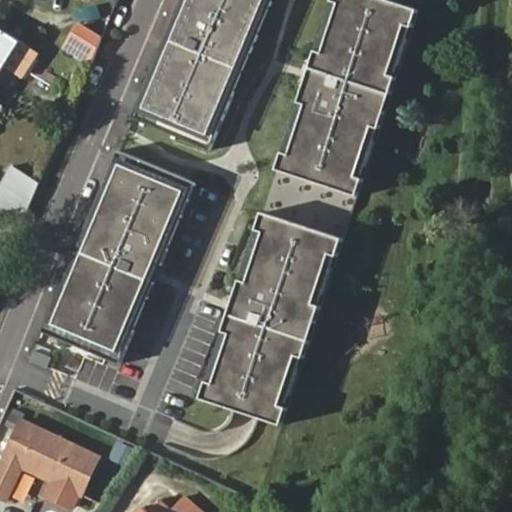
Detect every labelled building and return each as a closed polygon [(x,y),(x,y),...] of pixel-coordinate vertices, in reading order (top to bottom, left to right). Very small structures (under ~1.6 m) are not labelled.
[(211,150),(251,54),(273,0),(181,0),(168,32),(133,117),(211,150)] [(358,195),(419,9),(390,0),(332,0),(277,169),(358,195)] [(70,49),(94,59),(104,36),(80,25),(70,49)] [(0,84),(7,89),(17,74),(21,77),(36,52),(0,29),(0,84)] [(197,183),(119,151),(43,332),(121,364),(197,183)] [(0,183),(0,185),(31,206),(41,182),(13,164),(0,183)] [(0,210),(22,225),(31,206),(0,185),(0,210)] [(284,425),(344,238),(263,212),(203,399),(245,412),(284,425)] [(53,480),(51,484),(83,500),(100,462),(25,427),(10,457),(0,478),(0,501),(8,505),(25,472),(42,480),(44,476),(53,480)] [(42,480),(51,484),(53,480),(44,476),(42,480)] [(204,511),(189,497),(177,510),(178,511),(204,511)] [(178,511),(177,510),(165,500),(154,511),(150,511),(147,508),(143,511),(178,511)]
